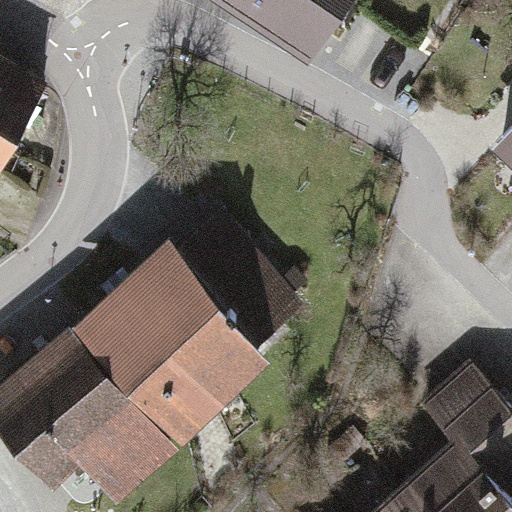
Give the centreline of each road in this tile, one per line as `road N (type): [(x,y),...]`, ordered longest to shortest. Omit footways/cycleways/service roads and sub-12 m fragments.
road 1 (residential): [(76,65),(119,28),(159,20),(324,94),(414,150),(447,248),(511,311)]
road 2 (residential): [(76,65),(100,126),(95,195),(66,245),(0,296)]
